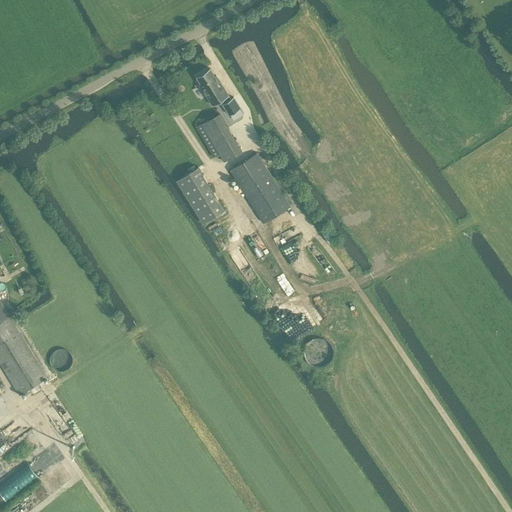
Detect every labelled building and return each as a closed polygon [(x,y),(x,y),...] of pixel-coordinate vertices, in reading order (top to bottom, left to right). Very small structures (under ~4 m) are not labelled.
[(230,99),(216,77),(215,77),(210,69),(197,77),(201,84),(199,84),(212,107),(221,102),(229,114),(241,107),(234,97),(230,99)] [(237,152),(216,116),(197,127),(214,157),(220,154),(224,160),(237,152)] [(263,223),(290,206),(257,153),(230,170),(263,223)] [(176,180),(203,223),(224,210),(197,167),(176,180)] [(0,362),(9,376),(19,393),(46,377),(0,302),(0,362)]
